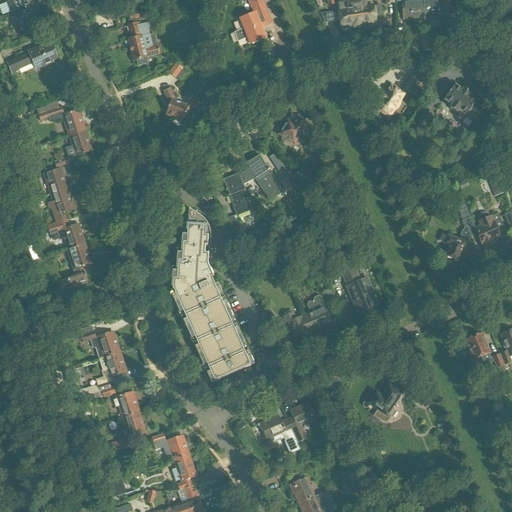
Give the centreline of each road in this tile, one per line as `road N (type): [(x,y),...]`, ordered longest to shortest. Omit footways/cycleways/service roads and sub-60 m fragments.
road 1 (residential): [(142,234),(227,122),(306,69),(398,44),(508,44)]
road 2 (residential): [(207,422),(511,286)]
road 3 (unclassified): [(0,247),(99,511)]
road 4 (residential): [(142,234),(129,160),(64,0)]
road 5 (residential): [(207,422),(161,357),(149,320),(142,234)]
road 6 (unknown): [(284,388),(218,257)]
